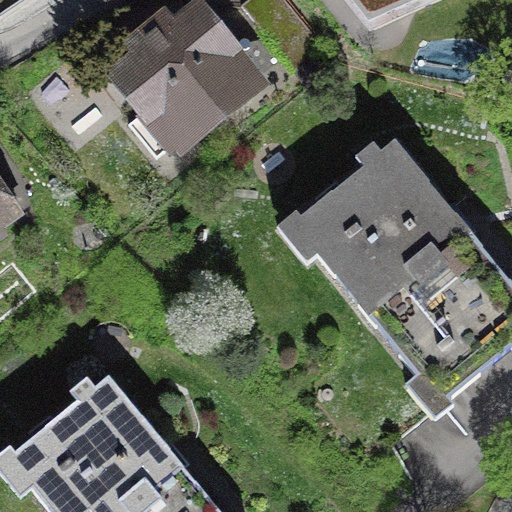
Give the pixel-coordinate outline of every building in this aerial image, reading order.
[(284,0),(249,0),(241,6),(294,72),(323,48),(284,0)] [(194,19),(129,70),(181,136),(247,85),(194,19)] [(511,364),(511,300),(394,154),(282,243),(431,429),(511,364)] [(0,217),(9,211),(0,197),(0,238),(3,237),(0,232),(0,217)] [(211,511),(115,394),(9,481),(34,511),(211,511)]
